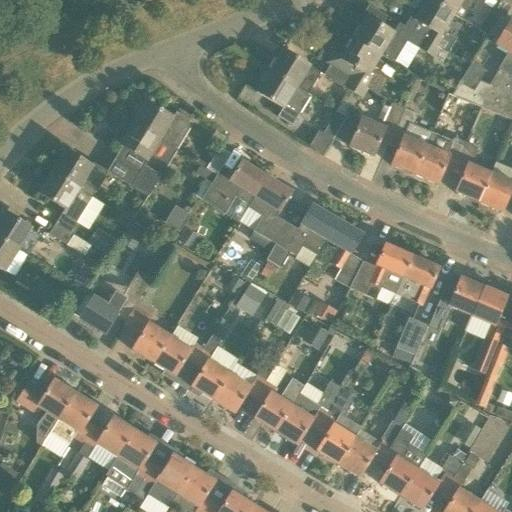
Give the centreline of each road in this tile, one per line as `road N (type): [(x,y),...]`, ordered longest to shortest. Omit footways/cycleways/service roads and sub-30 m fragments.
road 1 (residential): [(511,260),(326,178),(232,121),(158,53)]
road 2 (residential): [(337,511),(0,309)]
road 3 (residential): [(0,158),(50,109),(158,53)]
road 4 (residential): [(158,53),(301,0)]
